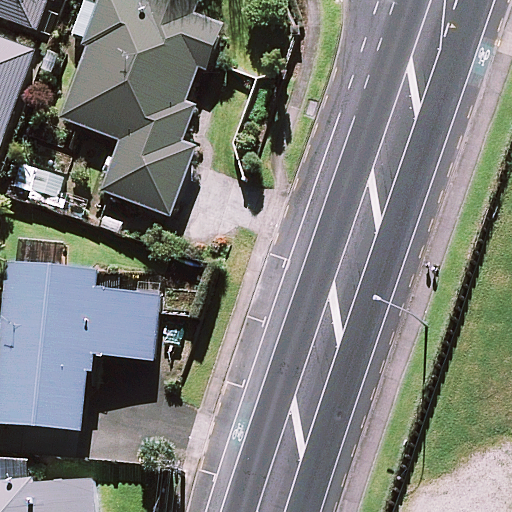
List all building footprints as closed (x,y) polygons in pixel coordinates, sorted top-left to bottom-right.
[(57,0),(0,0),(0,20),(43,37),(57,0)] [(227,25),(163,0),(153,0),(148,15),(111,1),(64,124),(122,147),(103,196),(172,222),(199,152),(180,145),(227,25)] [(0,157),(37,59),(0,45),(0,157)] [(65,249),(12,245),(0,378),(0,430),(85,438),(92,361),(155,366),(161,298),(98,292),(100,277),(63,273),(65,249)] [(23,461),(0,462),(0,511),(97,511),(96,486),(24,490),(23,461)]
